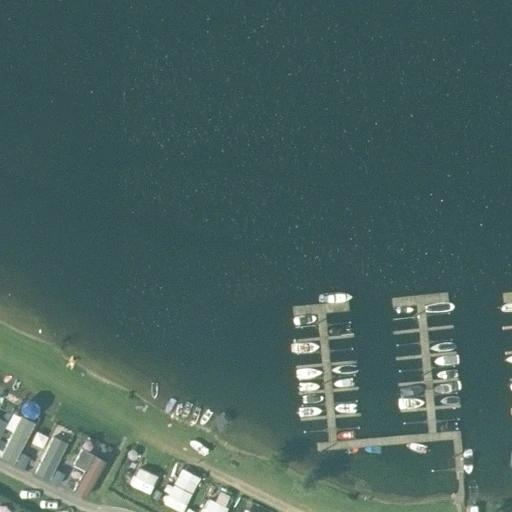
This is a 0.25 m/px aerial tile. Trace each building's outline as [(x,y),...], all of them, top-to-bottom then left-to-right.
[(38,469),(51,475),(66,439),(53,434),(38,469)] [(87,492),(106,456),(82,443),(74,460),(85,466),(75,486),(87,492)] [(22,468),(28,456),(20,452),(14,464),(22,468)] [(153,496),(162,477),(142,467),(133,487),(153,496)] [(49,481),(57,485),(63,474),(55,470),(49,481)] [(172,495),(168,503),(187,511),(191,504),(172,495)] [(0,500),(0,511),(6,511),(9,505),(0,500)]
